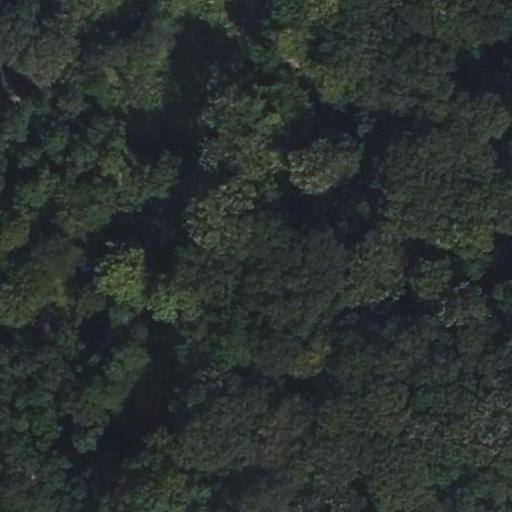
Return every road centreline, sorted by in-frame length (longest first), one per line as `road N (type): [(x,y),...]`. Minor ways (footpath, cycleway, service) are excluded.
road 1 (unknown): [(266,0),(137,511)]
road 2 (track): [(303,0),(511,478)]
road 3 (track): [(0,135),(198,0)]
